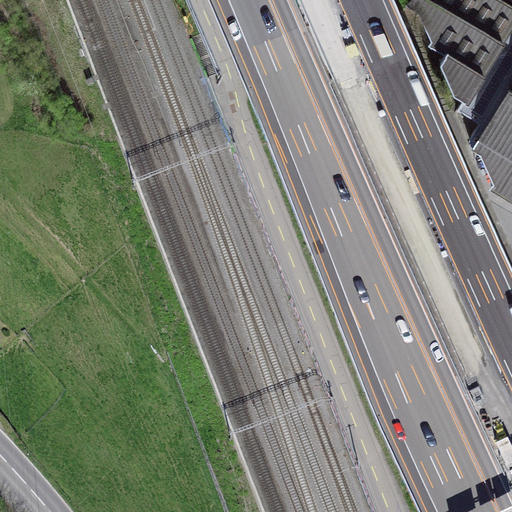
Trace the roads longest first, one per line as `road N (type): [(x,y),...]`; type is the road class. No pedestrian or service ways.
road 1 (motorway): [(256,0),(476,511)]
road 2 (motorway): [(511,378),(343,0)]
